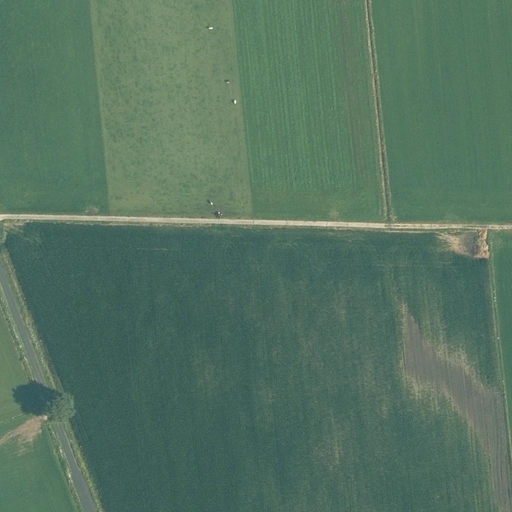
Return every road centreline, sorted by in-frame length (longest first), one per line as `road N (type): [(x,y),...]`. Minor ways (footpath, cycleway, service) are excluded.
road 1 (track): [(511,227),(0,216)]
road 2 (unclassified): [(90,511),(0,270)]
